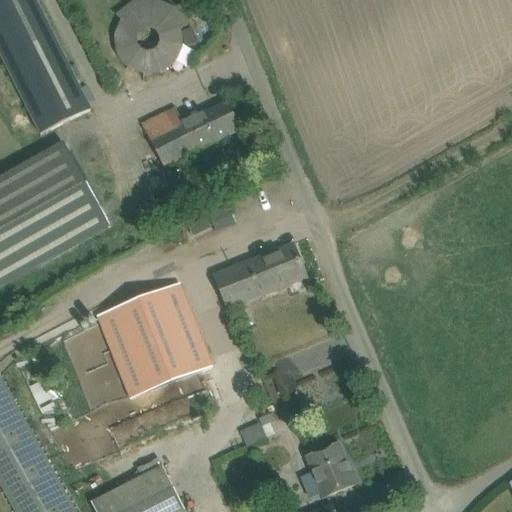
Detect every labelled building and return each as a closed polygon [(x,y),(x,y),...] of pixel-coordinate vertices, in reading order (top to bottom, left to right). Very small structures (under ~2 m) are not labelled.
[(38,0),(4,0),(0,2),(0,55),(39,135),(45,132),(91,107),(38,0)] [(191,28),(180,33),(186,48),(197,43),(191,28)] [(142,124),(161,166),(223,139),(241,131),(228,102),(183,124),(176,109),(158,117),(142,124)] [(0,179),(0,289),(110,227),(62,143),(0,179)] [(228,207),(209,214),(217,233),(235,226),(228,207)] [(293,245),(215,277),(228,310),(306,279),(293,245)] [(180,284),(97,317),(130,401),(214,368),(180,284)] [(32,353),(50,394),(63,389),(44,348),(32,353)] [(0,376),(0,485),(15,511),(75,511),(0,377),(0,376)] [(307,459),(324,499),(340,492),(358,484),(353,471),(350,473),(339,445),(320,453),(307,459)] [(91,503),(95,511),(184,511),(164,467),(91,503)] [(242,479),(243,468),(234,467),(232,477),(242,479)]
